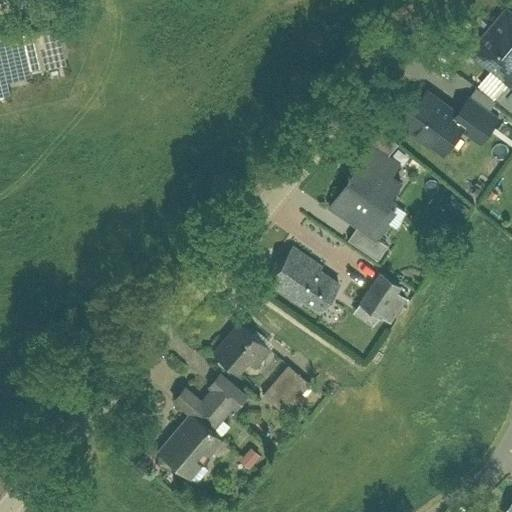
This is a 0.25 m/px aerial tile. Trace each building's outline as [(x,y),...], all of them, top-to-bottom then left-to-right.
[(511,1),(510,0),(505,0),(470,46),(492,64),(479,80),(511,105),(511,1)] [(0,91),(10,89),(7,77),(67,63),(58,25),(33,30),(31,25),(0,32),(0,91)] [(416,95),(400,119),(446,151),(460,130),(484,146),(509,109),(475,86),(452,120),(416,95)] [(377,123),(349,165),(390,192),(411,161),(395,151),(402,140),(377,123)] [(349,165),(321,203),(352,222),(343,237),(375,257),(386,238),(380,231),(399,199),(390,192),(349,165)] [(292,242),(267,280),(319,313),(344,275),(292,242)] [(377,267),(358,299),(391,319),(405,294),(395,288),(399,280),(377,267)] [(241,327),(214,358),(237,378),(264,347),(241,327)] [(308,380),(286,360),(261,388),(283,408),(308,380)] [(191,418),(162,450),(197,482),(231,444),(217,431),(240,405),(219,386),(204,402),(189,388),(175,404),(191,418)] [(511,511),(511,499),(501,511),(511,511)]
